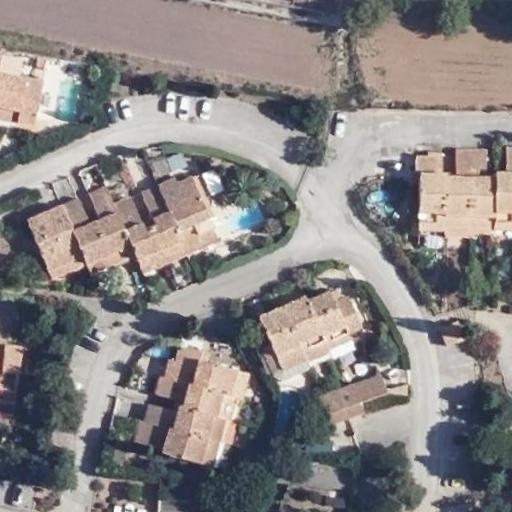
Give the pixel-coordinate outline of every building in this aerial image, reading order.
[(0,51),(0,69),(23,73),(26,56),(0,51)] [(0,105),(22,109),(21,119),(39,122),(40,117),(46,81),(46,77),(0,69),(0,105)] [(52,83),(46,81),(40,117),(46,117),(52,83)] [(22,109),(0,105),(0,116),(21,119),(22,109)] [(511,183),(511,123),(511,143),(511,150),(502,149),(501,156),(494,155),(494,149),(493,122),(461,122),(461,144),(451,145),(450,121),(431,120),(431,127),(420,125),(420,145),(427,145),(426,189),(501,188),(501,183),(511,183)] [(129,244),(134,254),(138,264),(162,253),(182,244),(215,229),(189,173),(178,179),(174,174),(138,190),(151,215),(154,222),(145,226),(141,218),(129,194),(116,200),(107,182),(86,192),(98,216),(102,223),(94,227),(90,220),(77,195),(25,219),(48,269),(81,254),(84,262),(86,264),(129,244)] [(502,201),(511,201),(511,183),(501,183),(501,188),(502,201)] [(502,201),(501,188),(426,189),(426,206),(502,204),(502,201)] [(154,222),(151,215),(141,218),(145,226),(154,222)] [(98,216),(90,220),(94,227),(102,223),(98,216)] [(182,244),(186,252),(219,237),(215,229),(182,244)] [(89,273),(134,254),(129,244),(86,264),(89,273)] [(162,253),(166,261),(186,252),(182,244),(162,253)] [(162,253),(138,264),(142,271),(166,261),(162,253)] [(52,277),(84,262),(81,254),(48,269),(52,277)] [(304,367),(329,358),(330,360),(354,351),(347,334),(361,329),(349,298),(335,304),(330,292),(306,301),(304,296),(255,316),(266,344),(257,348),(268,375),(269,376),(271,378),(273,380),(275,380),(277,381),(279,380),(281,380),(305,370),(304,367)] [(455,294),(438,298),(445,319),(461,315),(455,294)] [(0,401),(14,403),(20,345),(5,343),(5,339),(0,338),(0,401)] [(244,372),(212,364),(203,362),(206,352),(185,347),(181,363),(170,360),(165,378),(230,395),(238,397),(244,372)] [(203,362),(212,364),(214,354),(206,352),(203,362)] [(253,375),(244,372),(238,397),(247,399),(253,375)] [(326,422),(360,411),(357,401),(383,392),(378,375),(317,395),(326,422)] [(230,395),(165,378),(162,377),(158,393),(179,399),(192,402),(190,410),(217,417),(224,418),(230,395)] [(232,420),(238,397),(230,395),(224,418),(227,419),(232,420)] [(192,402),(179,399),(176,410),(189,413),(190,410),(192,402)] [(0,401),(0,412),(13,414),(14,403),(0,401)] [(189,413),(176,410),(151,403),(146,421),(212,438),(217,417),(190,410),(189,413)] [(221,441),(227,419),(224,418),(217,417),(212,438),(221,441)] [(212,438),(146,421),(140,420),(134,441),(161,448),(159,455),(204,466),(212,438)] [(214,469),(221,441),(212,438),(204,466),(214,469)] [(164,511),(264,511),(265,508),(167,496),(164,511)]
